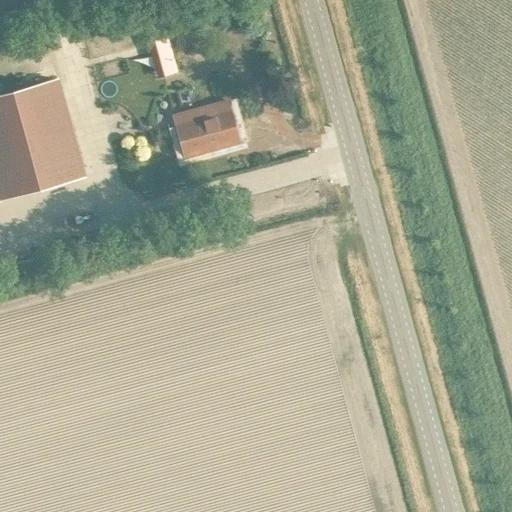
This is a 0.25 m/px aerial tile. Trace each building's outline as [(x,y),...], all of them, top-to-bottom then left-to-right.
[(149,36),(152,48),(166,44),(163,32),(149,36)] [(61,49),(51,51),(56,75),(66,73),(61,49)] [(0,195),(82,173),(55,76),(0,91),(0,195)] [(182,154),(237,138),(226,97),(181,110),(183,119),(173,122),(182,154)] [(304,186),(302,171),(289,173),(291,188),(304,186)]
